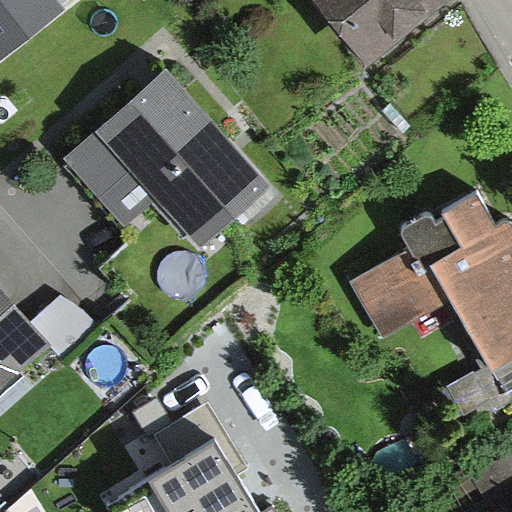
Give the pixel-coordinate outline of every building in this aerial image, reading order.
[(0,0),(0,39),(50,0),(0,0)] [(324,0),(377,64),(455,0),(324,0)] [(176,75),(74,163),(134,232),(171,201),(210,246),(275,190),(176,75)] [(427,249),(359,283),(387,338),(451,306),(500,403),(511,396),(511,232),(489,187),(415,224),(427,249)] [(0,393),(56,345),(0,282),(0,393)] [(454,316),(425,331),(453,384),(482,369),(454,316)] [(191,511),(250,475),(213,415),(102,484),(119,511),(191,511)] [(511,480),(511,511),(511,443),(497,452),(511,480)] [(273,511),(250,475),(191,511),(273,511)] [(56,511),(47,500),(31,511),(56,511)]
